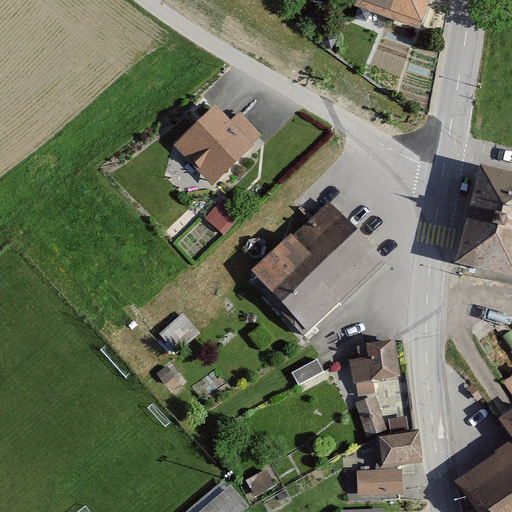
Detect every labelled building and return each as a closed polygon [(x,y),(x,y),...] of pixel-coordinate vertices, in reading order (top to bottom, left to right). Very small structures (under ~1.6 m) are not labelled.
[(429,0),(360,0),(359,3),(420,25),(429,0)] [(216,103),(177,139),(217,183),(256,147),(216,103)] [(511,180),(479,171),(454,265),(511,279),(511,180)] [(327,198),(243,271),(303,338),(386,265),(327,198)] [(216,206),(207,215),(222,229),(231,220),(216,206)] [(181,342),(198,329),(186,314),(169,327),(181,342)] [(396,332),(351,334),(354,397),(372,396),(371,377),(398,375),(396,332)] [(511,443),(511,447),(459,483),(478,511),(511,511),(511,369),(498,379),(511,399),(511,408),(496,419),(511,443)] [(416,435),(375,436),(376,469),(354,469),(355,497),(399,495),(399,470),(417,469),(416,435)] [(249,478),(258,492),(272,482),(263,468),(249,478)] [(226,480),(183,511),(245,511),(249,509),(226,480)]
